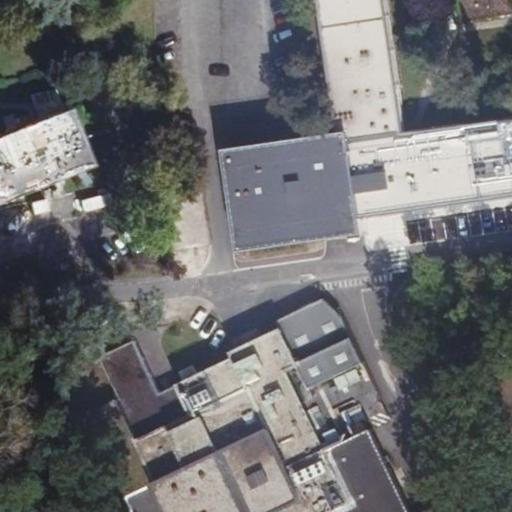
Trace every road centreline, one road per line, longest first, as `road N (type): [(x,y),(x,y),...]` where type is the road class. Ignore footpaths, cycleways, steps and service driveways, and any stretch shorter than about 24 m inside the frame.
road 1 (unclassified): [(0,289),(116,296),(362,265)]
road 2 (unclassified): [(362,265),(363,309),(398,402),(458,511)]
road 3 (unclassified): [(362,265),(511,250)]
